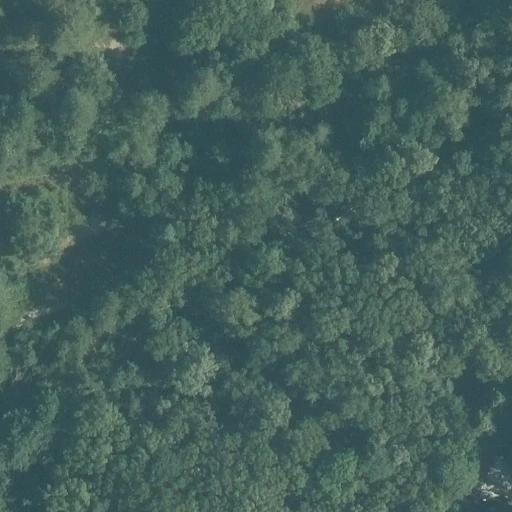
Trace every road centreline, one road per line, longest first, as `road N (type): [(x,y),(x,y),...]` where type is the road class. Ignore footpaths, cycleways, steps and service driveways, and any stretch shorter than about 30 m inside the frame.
road 1 (track): [(511,1),(263,188),(210,259),(173,274),(116,270),(0,341)]
road 2 (tertiary): [(454,511),(497,412),(511,398)]
